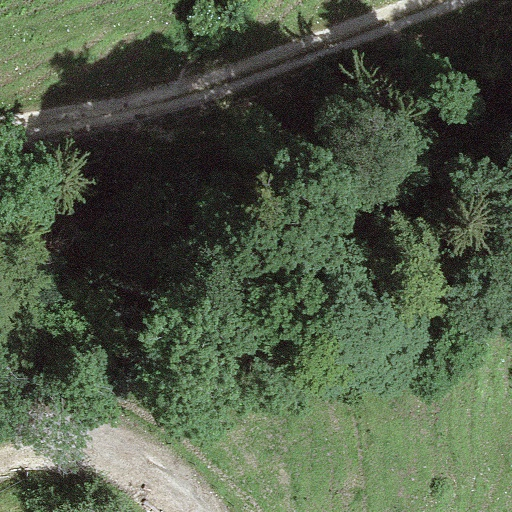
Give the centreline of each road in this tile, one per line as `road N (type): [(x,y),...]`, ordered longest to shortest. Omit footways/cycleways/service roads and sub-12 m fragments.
road 1 (track): [(0,133),(202,92),(448,0)]
road 2 (track): [(193,511),(124,456),(60,430),(0,424)]
